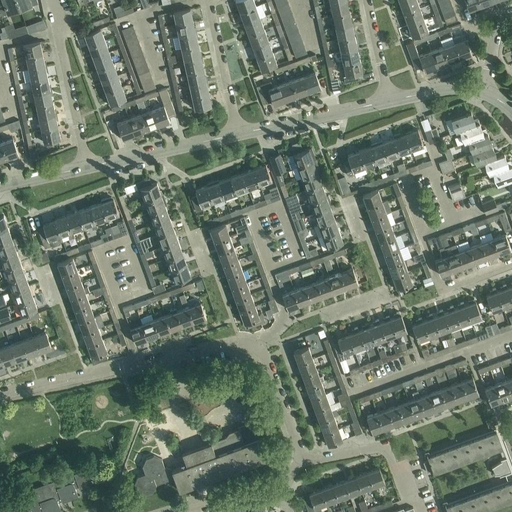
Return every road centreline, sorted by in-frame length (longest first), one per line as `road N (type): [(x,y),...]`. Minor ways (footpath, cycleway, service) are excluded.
road 1 (residential): [(300,454),(263,352),(239,341),(0,393)]
road 2 (residential): [(349,393),(511,336)]
road 3 (residential): [(86,166),(51,0)]
road 4 (residential): [(422,511),(409,478),(383,448),(322,459),(300,454)]
road 5 (unclassified): [(236,135),(388,100)]
road 6 (unclassified): [(86,166),(236,135)]
road 7 (residential): [(236,135),(207,0)]
